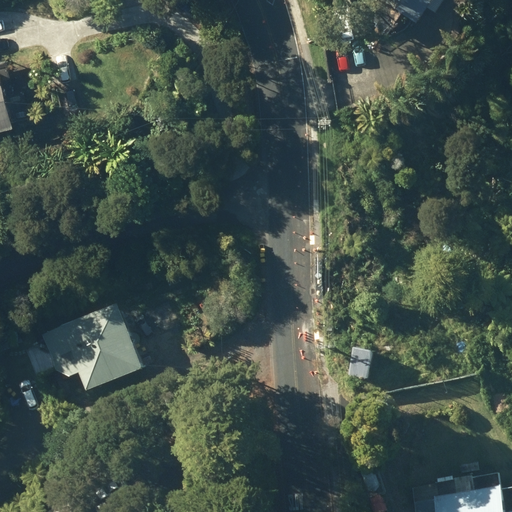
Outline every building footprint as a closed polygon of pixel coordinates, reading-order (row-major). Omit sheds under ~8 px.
[(414,2),(431,15),(440,0),(388,0),(406,13),(414,2)] [(0,128),(28,121),(12,62),(0,65),(0,128)] [(98,142),(105,175),(170,163),(165,139),(148,143),(145,133),(98,142)] [(92,367),(100,385),(158,361),(131,297),(53,330),(67,364),(83,370),(92,367)] [(420,332),(435,333),(435,310),(420,310),(420,332)] [(21,328),(0,331),(0,350),(25,346),(21,328)] [(414,483),(419,511),(511,511),(511,479),(466,488),(464,475),(414,483)]
